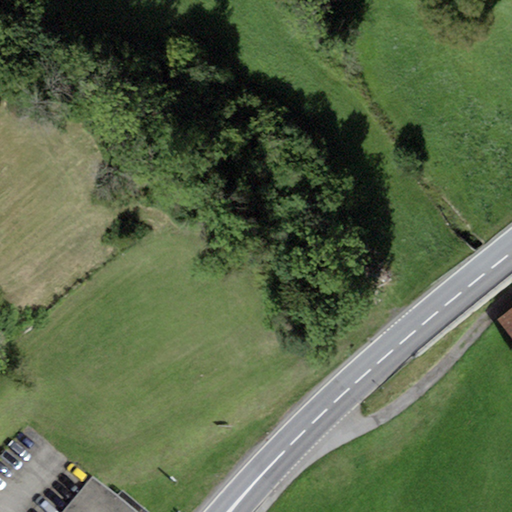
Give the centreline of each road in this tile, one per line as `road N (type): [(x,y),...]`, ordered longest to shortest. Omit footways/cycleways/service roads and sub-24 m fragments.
road 1 (primary): [(511,255),(363,377),(232,511)]
road 2 (track): [(297,439),(335,434),(391,411),(511,293)]
